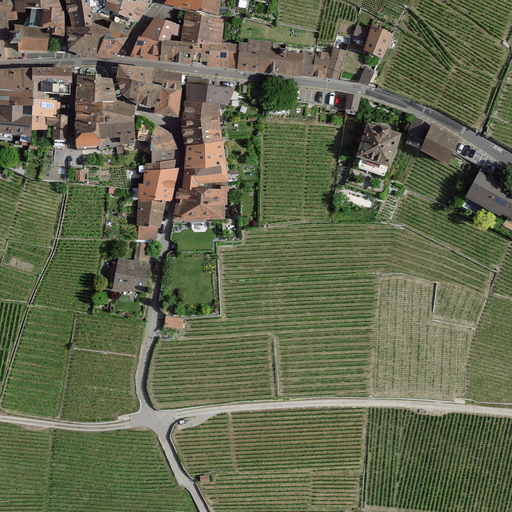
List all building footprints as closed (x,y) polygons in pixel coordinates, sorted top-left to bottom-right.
[(14,0),(0,0),(0,19),(15,19),(14,0)] [(56,0),(16,0),(17,11),(57,8),(56,0)] [(71,50),(90,28),(90,11),(106,7),(136,20),(147,5),(133,2),(133,0),(67,0),(73,29),(70,29),(71,50)] [(345,53),(335,50),(334,55),(304,53),(304,57),(269,55),(269,43),(248,40),(248,45),(238,44),(238,47),(217,46),(218,21),(193,17),(193,12),(214,15),(215,0),(167,0),(164,4),(185,10),(181,42),(170,41),(171,32),(178,35),(180,26),(156,18),(142,38),(139,37),(129,57),(159,62),(189,65),(189,63),(207,63),(207,68),(236,69),(236,72),(273,75),(273,69),(278,69),(278,76),(338,79),(345,53)] [(61,14),(41,11),(38,30),(58,33),(61,14)] [(106,32),(97,56),(115,57),(130,29),(113,24),(109,33),(106,32)] [(106,30),(92,26),(90,28),(71,50),(96,59),(97,56),(106,32),(106,30)] [(371,31),(359,26),(356,35),(369,40),(365,52),(383,59),(392,35),(373,27),(371,31)] [(48,33),(19,32),(18,52),(47,53),(48,33)] [(365,66),(360,81),(370,82),(374,72),(365,66)] [(178,117),(181,77),(121,70),(119,83),(124,95),(138,105),(159,109),(158,115),(178,117)] [(70,74),(3,74),(1,116),(0,115),(0,133),(30,135),(30,129),(55,130),(55,141),(67,142),(68,117),(55,117),(55,105),(43,105),(44,95),(69,96),(70,74)] [(109,83),(77,81),(75,128),(75,149),(131,143),(131,125),(126,120),(98,115),(97,104),(113,103),(109,83)] [(233,91),(191,87),(190,104),(185,122),(189,147),(187,171),(189,171),(188,188),(183,194),(178,222),(224,220),(224,194),(191,194),(192,176),(204,176),(204,184),(228,181),(224,165),(221,143),(218,119),(218,106),(229,106),(233,91)] [(359,99),(349,98),(347,109),(357,110),(359,99)] [(429,124),(415,119),(410,133),(423,138),(429,124)] [(170,134),(143,122),(141,137),(152,138),(152,143),(156,146),(157,153),(153,152),(153,163),(147,163),(146,185),(140,185),(140,196),(142,197),(140,223),(144,223),(143,235),(159,235),(167,199),(171,200),(177,169),(173,169),(176,149),(170,134)] [(378,129),(367,126),(357,158),(388,169),(399,135),(388,131),(388,129),(379,126),(378,129)] [(457,141),(432,129),(421,153),(446,164),(457,141)] [(511,191),(481,175),(468,198),(500,215),(501,213),(511,218),(511,191)] [(149,245),(137,244),(136,257),(147,259),(149,245)] [(139,261),(118,258),(113,287),(125,289),(126,287),(144,290),(148,267),(138,266),(139,261)] [(165,327),(184,327),(185,316),(166,314),(165,327)] [(201,476),(203,482),(212,479),(210,473),(201,476)]
